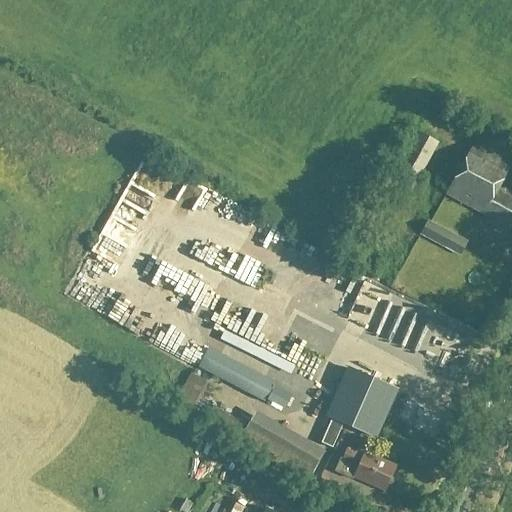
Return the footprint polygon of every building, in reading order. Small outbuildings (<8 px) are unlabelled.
[(437,144),(418,133),(389,185),(408,196),(437,144)] [(446,196),(488,219),(502,193),(498,190),(509,167),(473,147),(446,196)] [(511,193),(504,190),(502,193),(488,219),(486,223),(505,234),(511,220),(511,193)] [(453,235),(428,221),(420,235),(445,249),(453,235)] [(396,392),(348,371),(327,419),(375,440),(396,392)] [(385,494),(397,469),(365,454),(363,457),(348,450),(341,463),(357,470),(353,479),(385,494)] [(301,453),(288,475),(306,485),(318,463),(301,453)] [(326,503),(336,485),(319,476),(310,494),(326,503)]
